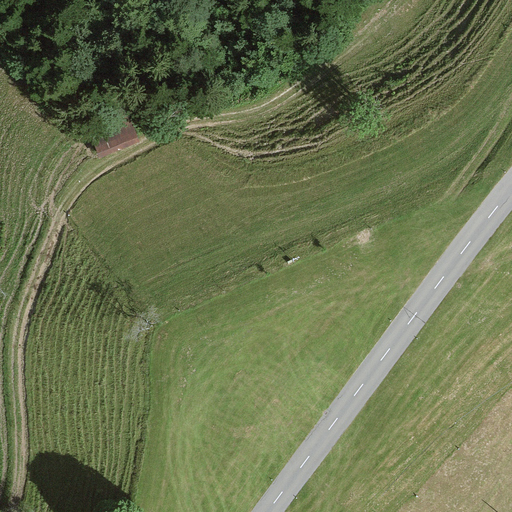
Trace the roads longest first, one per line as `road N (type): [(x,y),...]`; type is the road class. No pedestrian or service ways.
road 1 (track): [(8,511),(19,462),(19,318),(72,194),(87,176),(156,137),(274,103),(359,31)]
road 2 (tertiary): [(511,187),(267,511)]
